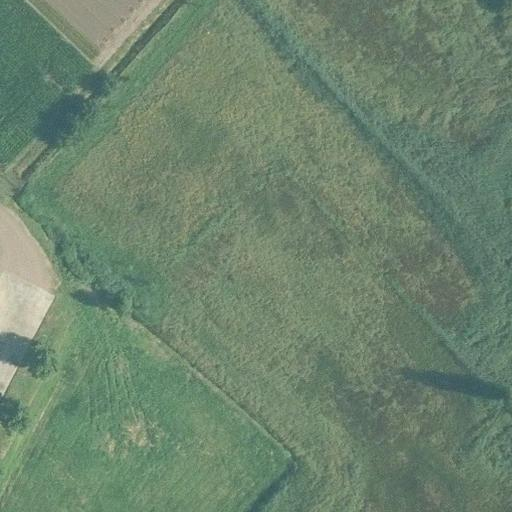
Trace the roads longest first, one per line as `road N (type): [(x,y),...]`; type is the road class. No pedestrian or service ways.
road 1 (unknown): [(0,157),(21,160),(41,144),(162,0)]
road 2 (unknown): [(0,351),(34,261),(28,241),(0,211)]
